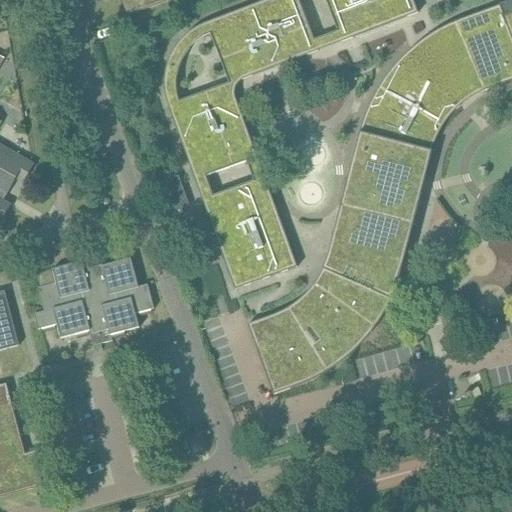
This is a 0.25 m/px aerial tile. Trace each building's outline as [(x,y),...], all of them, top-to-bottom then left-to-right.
[(121,0),(127,16),(169,1),(168,0),(121,0)] [(298,0),(268,0),(218,19),(242,81),(318,52),(314,41),(299,1),(298,0)] [(413,0),(325,0),(338,32),(342,43),(418,13),(413,0)] [(511,1),(461,21),(453,24),(483,92),(489,90),(511,81),(511,1)] [(166,69),(165,75),(177,77),(178,73),(179,69),(180,64),(182,60),(184,56),(187,53),(189,49),(180,41),(177,46),(173,52),(170,57),(168,63),(166,69)] [(348,179),(332,243),(404,262),(433,148),(436,141),(439,134),(443,128),(447,122),(452,116),(457,110),(461,107),(411,50),(408,54),(398,63),(389,74),(381,85),(374,97),(368,109),(365,118),(362,127),(359,136),(348,179)] [(180,102),(168,106),(195,181),(207,177),(247,162),(257,158),(235,97),(231,85),(230,84),(229,84),(180,102)] [(0,221),(2,222),(11,206),(3,202),(7,196),(8,195),(16,180),(23,184),(34,165),(0,145),(0,124),(1,122),(0,121),(0,221)] [(179,177),(152,187),(163,217),(190,207),(183,188),(179,177)] [(213,197),(203,201),(235,290),(297,268),(265,178),(254,182),(213,197)] [(44,312),(35,315),(39,330),(45,329),(53,327),(57,325),(61,339),(90,332),(94,347),(96,346),(113,342),(111,336),(140,328),(136,314),(154,310),(148,285),(139,288),(131,259),(92,270),(93,274),(86,276),(82,262),(53,270),(56,284),(38,289),(44,312)] [(281,342),(257,351),(274,395),(290,389),(297,387),(303,385),(309,382),(324,374),(338,366),(351,355),(362,345),(372,333),(380,321),(388,307),(392,298),(324,268),(319,277),(315,284),(310,290),(304,296),(298,302),(291,307),(284,311),(277,315),(269,318),(269,319),(272,318),(281,342)] [(0,351),(19,347),(5,292),(0,293),(0,351)] [(0,498),(48,485),(39,451),(25,454),(15,415),(11,399),(7,384),(0,386),(0,498)]
